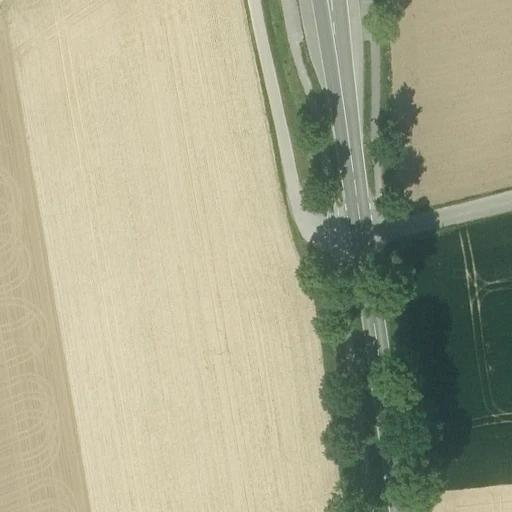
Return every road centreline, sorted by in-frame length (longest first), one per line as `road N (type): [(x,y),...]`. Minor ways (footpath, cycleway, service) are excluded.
road 1 (secondary): [(400,511),(360,241)]
road 2 (track): [(336,242),(301,211),(255,0)]
road 3 (secondary): [(317,0),(352,177)]
road 4 (secondary): [(352,177),(334,0)]
road 5 (unclassified): [(511,201),(360,241)]
